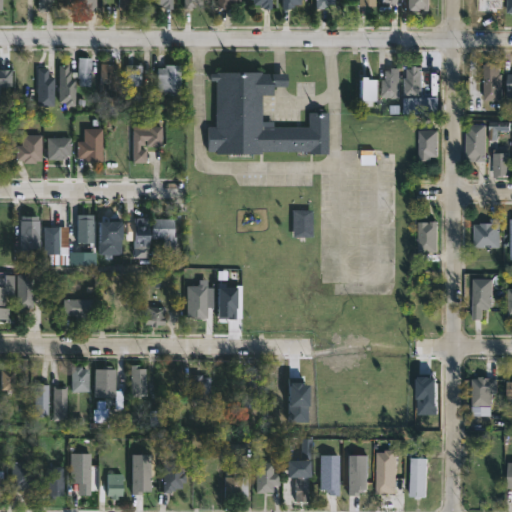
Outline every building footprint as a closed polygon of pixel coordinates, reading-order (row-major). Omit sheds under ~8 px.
[(46,0),(46,9),(37,9),(37,0),(46,0)] [(96,0),(96,10),(85,10),(85,4),(77,4),(77,0),(96,0)] [(135,0),(135,9),(118,8),(118,0),(135,0)] [(171,0),(171,8),(163,8),(164,6),(161,6),(161,3),(153,2),(153,0),(171,0)] [(202,0),(202,3),(194,3),(194,5),(191,5),(191,8),(181,7),(181,0),(202,0)] [(235,0),(235,3),(229,3),(229,6),(224,6),(224,8),(216,8),(216,0),(235,0)] [(266,0),(267,8),(259,8),(259,6),(255,6),(255,3),(248,4),(248,0),(266,0)] [(296,0),(296,4),(289,4),(289,6),(285,6),(285,8),(277,8),(277,0),(296,0)] [(330,0),(330,4),(322,4),(322,6),(319,6),(319,8),(310,8),(310,0),(330,0)] [(404,10),(403,10),(403,0),(424,0),(424,10),(404,10)] [(502,0),(502,8),(475,8),(475,0),(502,0)] [(69,54),(68,56),(72,56),(71,77),(74,77),(74,88),(59,88),(59,56),(62,56),(62,53),(69,54)] [(53,68),(53,89),(36,89),(37,55),(50,55),(50,68),(53,68)] [(92,78),(92,86),(81,85),(81,78),(79,78),(80,57),(93,58),(92,78)] [(119,63),(119,95),(101,95),(102,62),(119,63)] [(144,64),(143,95),(129,94),(129,91),(126,91),(127,67),(129,67),(129,63),(144,64)] [(182,63),(181,95),(170,94),(170,90),(158,90),(158,66),(166,66),(166,63),(182,63)] [(497,64),(497,75),(500,75),(500,101),(482,101),(482,94),(480,94),(481,64),(497,64)] [(414,66),(414,67),(419,67),(420,98),(401,98),(401,78),(404,78),(404,69),(409,69),(409,66),(414,66)] [(397,98),(378,98),(378,79),(382,79),(382,70),(387,70),(387,67),(397,67),(397,98)] [(264,70),(264,74),(279,73),(282,73),(282,87),(280,87),(268,87),(268,96),(258,96),(259,122),(271,121),(271,127),(306,126),(306,112),(311,112),(312,107),(317,107),(317,110),(326,109),(327,153),(305,154),(305,151),(216,154),(217,151),(208,150),(208,127),(217,127),(217,79),(211,78),(211,72),(217,72),(217,70),(264,70)] [(21,74),(0,74),(0,109),(7,109),(7,92),(21,92),(21,74)] [(164,125),(164,144),(148,145),(149,140),(146,140),(146,144),(142,144),(142,148),(148,148),(147,161),(134,161),(135,129),(152,129),(152,124),(164,125)] [(483,124),(483,160),(474,160),(474,162),(469,162),(469,160),(466,160),(466,158),(463,158),(463,133),(465,133),(465,124),(483,124)] [(102,128),(102,132),(105,133),(105,150),(102,150),(101,161),(93,161),(93,164),(88,164),(88,161),(84,161),(84,168),(76,168),(76,138),(80,138),(81,128),(102,128)] [(425,160),(416,160),(415,130),(435,130),(435,156),(425,156),(425,160)] [(38,159),(38,161),(24,162),(22,159),(18,159),(18,145),(23,145),(23,134),(43,134),(43,159),(38,159)] [(66,158),(49,158),(49,136),(73,136),(73,154),(68,154),(68,158),(66,158)] [(502,174),(502,178),(494,178),(494,175),(490,175),(490,154),(507,152),(507,174),(502,174)] [(310,237),(290,237),(289,209),(310,208),(310,237)] [(95,241),(78,241),(78,213),(95,213),(95,241)] [(40,214),(40,219),(41,219),(41,248),(22,248),(23,214),(40,214)] [(175,222),(175,237),(183,237),(183,235),(184,235),(184,249),(166,248),(166,237),(154,237),(154,248),(137,247),(137,236),(128,236),(128,222),(153,222),(153,217),(175,217),(175,222)] [(497,219),(497,247),(489,246),(489,244),(482,244),(482,246),(472,246),(472,223),(488,222),(488,217),(497,217),(497,219)] [(15,259),(0,259),(0,220),(14,220),(15,259)] [(434,220),(435,251),(415,251),(415,221),(425,221),(426,223),(428,223),(428,220),(434,220)] [(103,222),(103,254),(125,254),(125,223),(103,222)] [(62,253),(45,253),(45,226),(61,226),(62,253)] [(35,276),(34,310),(18,309),(19,294),(6,293),(5,305),(10,305),(10,318),(0,317),(0,280),(6,281),(6,274),(35,276)] [(491,276),(469,276),(468,317),(479,317),(479,307),(485,308),(486,292),(491,292),(491,276)] [(216,306),(216,286),(211,286),(211,279),(202,279),(202,286),(190,286),(190,317),(209,317),(209,306),(216,306)] [(241,287),(241,308),(239,308),(239,317),(219,317),(219,287),(241,287)] [(89,314),(89,318),(77,318),(77,315),(65,315),(65,297),(95,297),(95,314),(89,314)] [(136,303),(136,323),(126,323),(126,326),(114,325),(114,323),(112,323),(111,316),(112,316),(112,305),(132,305),(132,303),(136,303)] [(167,318),(166,324),(159,324),(159,327),(154,327),(154,323),(147,323),(148,306),(167,307),(167,318)] [(14,369),(17,369),(16,388),(2,388),(3,369),(5,369),(5,363),(14,363),(14,369)] [(142,363),(143,368),(148,367),(151,395),(135,396),(133,364),(142,363)] [(114,364),(114,368),(118,368),(119,396),(98,397),(97,368),(104,368),(104,365),(114,364)] [(84,365),(84,367),(90,367),(91,390),(73,390),(73,366),(84,365)] [(158,395),(167,395),(167,370),(158,370),(158,395)] [(213,376),(212,402),(210,402),(210,409),(203,409),(203,402),(195,401),(196,373),(204,374),(204,376),(213,376)] [(286,375),(316,374),(317,429),(287,429),(286,375)] [(259,387),(258,407),(237,406),(238,388),(243,388),(244,375),(253,376),(253,386),(259,387)] [(482,376),(488,377),(488,378),(494,378),(494,392),(489,392),(489,406),(469,406),(469,378),(475,378),(475,376),(482,376)] [(265,402),(278,402),(279,382),(265,382),(265,402)] [(51,416),(37,416),(37,385),(51,384),(51,416)] [(69,385),(68,420),(54,420),(55,387),(69,385)] [(162,442),(162,455),(181,455),(181,442),(162,442)] [(369,449),(368,487),(370,487),(370,491),(367,491),(367,499),(344,498),(346,455),(355,456),(356,448),(369,449)] [(376,452),(384,452),(384,450),(395,450),(395,494),(376,494),(376,452)] [(319,455),(339,455),(339,496),(327,496),(327,492),(325,492),(325,489),(319,489),(319,455)] [(78,458),(99,459),(99,470),(104,471),(103,496),(98,496),(98,499),(87,499),(87,486),(78,486),(78,458)] [(426,458),(425,498),(409,498),(410,458),(426,458)] [(220,460),(218,500),(206,500),(205,491),(196,490),(197,465),(206,466),(206,459),(220,460)] [(25,460),(25,462),(32,462),(32,469),(36,469),(36,482),(33,482),(33,485),(25,485),(25,489),(22,489),(22,490),(13,490),(13,460),(25,460)] [(139,460),(157,460),(157,498),(139,498),(139,460)] [(286,476),(285,476),(285,460),(308,460),(308,476),(286,476)] [(276,461),(275,472),(281,472),(281,485),(275,485),(275,491),(268,491),(268,493),(258,493),(258,461),(276,461)] [(178,462),(178,464),(181,464),(181,466),(184,466),(184,472),(187,472),(187,482),(183,482),(183,487),(177,488),(177,490),(173,490),(173,492),(163,493),(163,462),(178,462)] [(51,498),(49,498),(49,466),(65,466),(65,494),(57,494),(57,498),(51,498)] [(90,470),(73,470),(73,497),(90,497),(90,470)] [(237,471),(237,476),(242,476),(242,495),(236,496),(236,500),(227,500),(227,476),(228,476),(228,471),(237,471)] [(120,495),(120,498),(113,498),(113,496),(109,496),(109,473),(125,473),(124,495),(120,495)]
